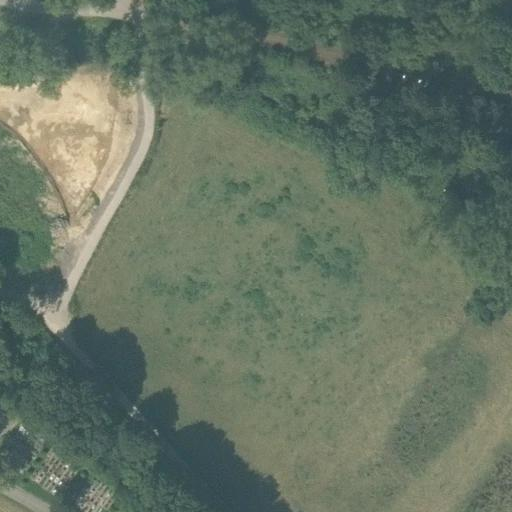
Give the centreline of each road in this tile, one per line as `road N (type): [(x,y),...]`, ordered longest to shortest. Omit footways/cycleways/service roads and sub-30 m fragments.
road 1 (track): [(147,23),(144,144),(53,321)]
road 2 (track): [(0,296),(53,321),(224,511)]
